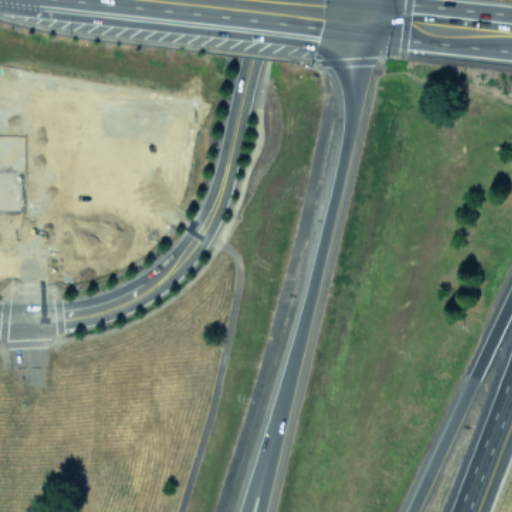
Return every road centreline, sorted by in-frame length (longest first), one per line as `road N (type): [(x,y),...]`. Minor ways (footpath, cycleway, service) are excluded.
road 1 (tertiary): [(248,57),(221,181),(190,245),(131,294),(102,307),(29,318)]
road 2 (trunk): [(368,17),(289,380)]
road 3 (motorway): [(511,296),(410,511)]
road 4 (primary): [(511,34),(368,17)]
road 5 (motorway): [(511,379),(461,511)]
road 6 (trunk): [(289,380),(243,511)]
road 7 (motorway): [(289,380),(259,511)]
